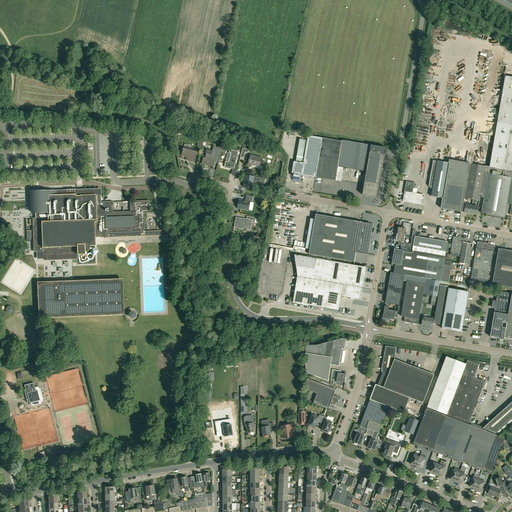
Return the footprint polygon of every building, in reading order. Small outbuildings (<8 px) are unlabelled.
[(511,76),(505,76),(489,167),(486,186),(484,197),(482,207),(481,213),(486,214),(486,216),(500,219),(500,217),(505,217),(507,204),(511,205),(510,213),(511,214),(511,213),(511,76)] [(294,161),(292,173),(301,175),(316,178),(322,138),(308,136),(303,163),(294,161)] [(184,147),(182,156),(190,158),(189,160),(194,162),(196,156),(197,152),(200,153),(201,147),(204,138),(200,137),(197,147),(198,147),(197,150),(190,148),(190,146),(185,144),(184,147)] [(322,138),(316,178),(335,181),(338,167),(342,142),(322,138)] [(342,142),(338,167),(366,172),(362,195),(377,197),(381,174),(382,171),(384,155),(387,155),(387,152),(385,151),(386,148),(342,140),(342,142)] [(203,161),(202,164),(205,165),(213,167),(214,163),(216,156),(220,157),(221,150),(222,148),(218,147),(213,146),(212,150),(206,149),(206,152),(206,153),(205,158),(204,158),(203,161)] [(243,148),(238,166),(240,157),(244,158),(245,152),(248,153),(248,150),(243,148)] [(238,166),(235,165),(239,152),(230,149),(229,153),(228,152),(226,161),(225,165),(225,167),(229,168),(229,169),(231,169),(231,168),(237,169),(236,173),(238,166)] [(262,158),(251,155),(248,164),(252,165),(260,167),(262,158)] [(465,198),(470,163),(449,160),(448,163),(433,160),(429,186),(430,189),(432,189),(431,197),(442,198),(441,208),(462,212),(465,198)] [(486,186),(489,167),(470,163),(465,198),(479,201),(480,197),(484,197),(486,186)] [(246,176),(244,187),(252,189),(253,182),(261,183),(260,184),(264,185),(265,179),(246,176)] [(403,198),(403,202),(422,205),(424,197),(422,196),(422,195),(413,193),(413,188),(405,186),(404,191),(403,198)] [(31,201),(29,201),(31,201),(31,203),(31,204),(30,204),(32,204),(32,213),(35,213),(35,219),(32,219),(33,225),(33,231),(33,238),(34,251),(35,251),(37,251),(37,259),(44,258),(44,260),(75,259),(76,259),(77,259),(77,255),(79,255),(81,255),(84,255),(84,253),(85,252),(86,252),(87,251),(89,250),(89,248),(90,248),(90,246),(95,246),(95,244),(94,238),(105,237),(106,238),(164,235),(164,231),(147,231),(144,231),(143,214),(143,213),(147,213),(149,213),(149,206),(149,205),(149,204),(149,203),(149,201),(130,201),(130,212),(122,212),(113,212),(113,202),(110,202),(101,202),(101,192),(101,191),(101,189),(83,190),(31,192),(31,201)] [(252,203),(253,196),(246,195),(245,201),(239,200),(237,208),(249,210),(250,202),(252,203)] [(306,249),(310,249),(309,254),(354,262),(356,252),(367,254),(370,239),(368,239),(369,234),(371,234),(372,225),(361,223),(361,222),(316,214),(315,219),(311,219),(306,249)] [(239,227),(243,228),(250,230),(252,221),(254,221),(254,218),(247,216),(246,219),(236,218),(234,227),(239,228),(239,227)] [(405,236),(406,229),(398,227),(397,234),(405,236)] [(403,246),(405,236),(397,234),(396,241),(398,242),(398,245),(403,246)] [(414,239),(412,250),(417,250),(416,254),(428,256),(424,279),(426,279),(441,281),(444,260),(448,242),(415,236),(414,239)] [(467,239),(460,238),(461,237),(458,237),(458,238),(454,237),(451,251),(461,253),(459,263),(469,264),(473,244),(467,243),(467,239)] [(406,252),(412,253),(412,250),(414,239),(412,238),(410,247),(407,246),(406,252)] [(488,279),(494,244),(494,245),(490,244),(490,243),(488,243),(488,244),(477,242),(477,241),(471,276),(488,279)] [(393,259),(392,264),(395,264),(394,273),(424,279),(428,256),(416,254),(417,250),(412,250),(412,253),(406,252),(403,252),(404,251),(395,249),(393,259)] [(498,254),(493,285),(511,287),(511,251),(499,249),(498,254)] [(294,298),(293,303),(308,306),(308,305),(323,308),(332,261),(294,255),(297,272),(297,276),(297,280),(296,287),(294,294),(294,295),(294,298)] [(444,260),(441,281),(449,282),(452,262),(444,260)] [(332,261),(323,308),(333,310),(339,311),(339,308),(341,308),(342,303),(340,303),(341,296),(350,298),(351,299),(353,300),(354,298),(359,299),(361,287),(362,287),(365,267),(332,261)] [(390,273),(386,298),(400,301),(403,281),(407,281),(425,284),(426,279),(424,279),(394,273),(390,273)] [(437,303),(440,284),(441,281),(426,279),(425,284),(423,295),(432,296),(431,302),(437,303)] [(43,285),(44,315),(54,315),(55,318),(63,317),(62,314),(121,312),(119,282),(73,284),(61,284),(61,281),(53,282),(53,285),(43,285)] [(407,281),(401,316),(404,317),(404,322),(418,324),(423,295),(425,284),(407,281)] [(442,325),(449,289),(449,286),(440,284),(437,303),(434,318),(433,324),(442,325)] [(442,328),(461,332),(468,292),(449,289),(442,325),(442,328)] [(504,340),(504,338),(511,294),(498,291),(490,337),(500,338),(500,340),(504,340)] [(388,319),(396,320),(398,311),(388,310),(389,306),(385,306),(384,313),(382,313),(381,319),(388,320),(388,319)] [(433,324),(434,318),(423,317),(422,325),(433,327),(433,324)] [(317,345),(306,345),(306,353),(306,372),(328,381),(330,365),(339,366),(342,349),(344,349),(346,339),(342,338),(317,345)] [(376,385),(370,400),(388,407),(404,413),(410,398),(423,403),(434,375),(394,359),(395,357),(396,348),(386,346),(381,372),(383,372),(378,385),(376,385)] [(485,382),(474,378),(479,365),(467,360),(466,364),(446,357),(443,364),(427,407),(469,423),(485,382)] [(341,371),(333,370),(331,377),(337,377),(336,381),(345,382),(346,374),(340,373),(341,371)] [(317,394),(337,401),(339,396),(334,395),(336,390),(307,379),(307,390),(317,394)] [(36,391),(34,383),(24,385),(25,390),(24,390),(26,400),(29,399),(30,403),(39,400),(37,391),(36,391)] [(335,405),(337,401),(317,394),(313,403),(329,409),(331,404),(335,405)] [(374,431),(378,432),(378,433),(388,407),(370,400),(360,426),(368,429),(371,430),(374,431)] [(511,402),(486,425),(483,428),(501,435),(511,425),(511,402)] [(423,447),(437,412),(427,408),(414,443),(418,444),(418,445),(423,447)] [(433,450),(446,416),(437,412),(423,447),(428,449),(429,448),(433,450)] [(255,428),(254,423),(253,415),(246,417),(244,418),(245,425),(246,425),(248,433),(254,432),(253,428),(255,428)] [(321,423),(323,416),(319,415),(318,417),(312,415),(311,419),(309,419),(308,424),(309,424),(309,425),(309,426),(309,427),(312,428),(313,427),(315,428),(317,422),(321,423)] [(323,416),(321,423),(324,424),(322,430),(324,431),(324,432),(327,433),(328,432),(328,433),(329,431),(330,432),(332,427),(331,427),(332,422),(326,420),(327,418),(323,416)] [(443,455),(456,420),(446,416),(433,450),(438,452),(438,453),(443,455)] [(419,421),(410,417),(404,431),(414,435),(419,421)] [(222,420),(215,421),(216,431),(223,430),(224,436),(224,437),(233,435),(231,424),(230,419),(222,420)] [(453,458),(466,424),(456,420),(443,455),(448,457),(449,456),(453,458)] [(273,423),(262,425),(264,436),(270,435),(270,432),(275,431),(273,423)] [(463,462),(476,427),(466,424),(453,458),(458,459),(458,460),(463,462)] [(292,434),(295,433),(294,428),(292,429),(291,425),(281,426),(283,439),(293,437),(292,434)] [(473,465),(486,431),(476,427),(463,462),(468,464),(468,463),(473,465)] [(354,437),(353,441),(354,442),(354,443),(354,444),(357,445),(358,444),(360,445),(364,436),(363,436),(365,431),(362,430),(360,435),(357,434),(355,438),(354,437)] [(371,439),(368,448),(374,450),(376,447),(380,448),(382,443),(377,442),(375,441),(377,436),(378,432),(374,431),(372,436),(371,439)] [(482,470),(496,435),(486,431),(473,465),(478,467),(477,468),(482,470)] [(496,435),(482,470),(488,472),(488,471),(492,473),(505,438),(496,435)] [(385,448),(383,453),(390,456),(392,451),(397,453),(400,445),(394,443),(392,446),(386,444),(385,448)] [(416,467),(420,455),(415,453),(415,455),(414,455),(410,464),(413,465),(413,466),(416,467)] [(425,457),(421,455),(420,455),(416,467),(419,468),(419,467),(422,468),(425,459),(424,459),(425,457)] [(445,467),(444,467),(445,464),(440,462),(439,465),(436,474),(439,476),(439,475),(442,476),(445,467)] [(436,474),(439,465),(433,463),(430,471),(433,472),(432,473),(436,474)] [(455,482),(460,470),(455,468),(454,470),(453,470),(450,479),(452,480),(452,481),(455,482)] [(460,470),(455,482),(459,483),(459,482),(461,483),(465,474),(464,474),(465,472),(460,470)] [(336,489),(345,493),(348,486),(346,486),(344,485),(345,483),(347,477),(348,477),(348,476),(347,476),(345,475),(345,474),(342,473),(342,474),(341,473),(339,481),(341,482),(340,486),(337,485),(336,489)] [(196,488),(201,487),(203,487),(201,474),(195,475),(196,476),(190,477),(192,483),(193,488),(196,488)] [(480,477),(479,477),(475,476),(474,478),(473,478),(470,486),(472,487),(472,488),(475,489),(480,477)] [(181,478),(182,486),(185,486),(186,492),(189,491),(187,477),(181,478)] [(354,477),(354,478),(351,477),(350,479),(349,478),(346,486),(348,486),(348,485),(354,488),(357,479),(356,478),(354,477)] [(361,477),(355,493),(359,494),(360,490),(364,491),(366,486),(365,486),(368,479),(363,478),(362,477),(361,477)] [(480,477),(475,489),(478,491),(479,490),(481,491),(485,482),(484,482),(485,479),(480,477)] [(505,489),(502,483),(500,477),(495,479),(497,485),(495,486),(494,488),(487,486),(485,492),(499,498),(500,498),(501,498),(501,497),(502,497),(502,496),(507,498),(509,494),(506,492),(507,492),(505,489)] [(182,497),(181,493),(180,487),(178,487),(177,479),(171,480),(167,481),(168,485),(171,485),(172,489),(173,489),(174,493),(182,497)] [(376,482),(373,481),(372,481),(370,480),(365,493),(368,494),(370,488),(373,490),(376,482)] [(511,482),(510,484),(506,480),(502,483),(505,489),(507,492),(509,490),(511,492),(511,482)] [(154,486),(146,486),(147,495),(146,495),(147,501),(152,500),(151,494),(155,494),(154,486)] [(375,496),(375,498),(378,499),(380,500),(382,496),(383,496),(384,494),(389,497),(391,493),(385,491),(386,488),(380,486),(378,490),(375,496)] [(126,492),(128,503),(134,502),(133,498),(137,498),(136,488),(135,488),(134,487),(132,487),(131,488),(130,488),(130,489),(129,489),(130,491),(126,492)] [(348,494),(345,493),(336,489),(331,501),(346,507),(348,501),(345,500),(348,495),(348,494)] [(394,505),(397,498),(400,499),(402,492),(396,490),(395,492),(394,492),(392,496),(389,504),(394,505)] [(202,507),(208,506),(206,497),(195,499),(192,499),(185,501),(182,501),(182,500),(180,501),(180,502),(175,503),(178,507),(181,506),(182,511),(197,508),(202,507)] [(410,511),(411,510),(409,509),(410,507),(412,500),(405,498),(402,504),(407,506),(405,511),(410,511)] [(360,505),(352,502),(351,502),(349,508),(358,511),(360,505)] [(426,504),(423,502),(421,502),(419,503),(418,505),(419,506),(418,507),(416,511),(423,511),(426,507),(425,507),(426,504)]
